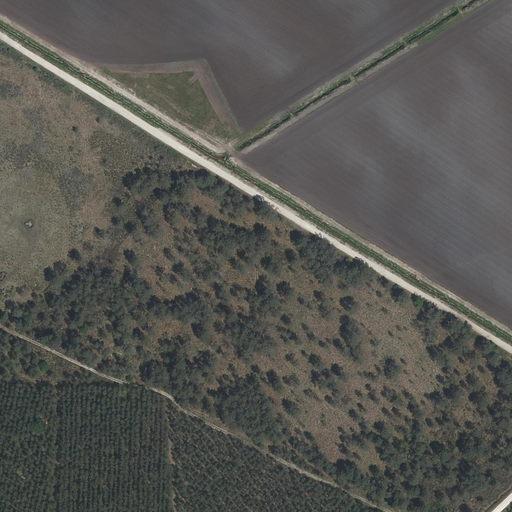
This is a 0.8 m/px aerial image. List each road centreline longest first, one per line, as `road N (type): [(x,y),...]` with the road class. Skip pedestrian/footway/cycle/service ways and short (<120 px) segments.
road 1 (track): [(511,352),(0,37)]
road 2 (track): [(384,511),(0,324)]
